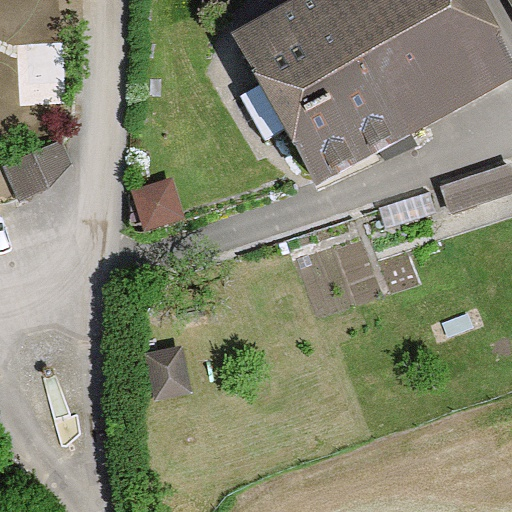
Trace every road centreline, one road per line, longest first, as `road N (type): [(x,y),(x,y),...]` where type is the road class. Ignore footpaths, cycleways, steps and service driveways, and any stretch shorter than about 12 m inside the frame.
road 1 (residential): [(107,0),(101,271)]
road 2 (residential): [(101,271),(90,511)]
road 3 (residential): [(0,409),(87,511)]
